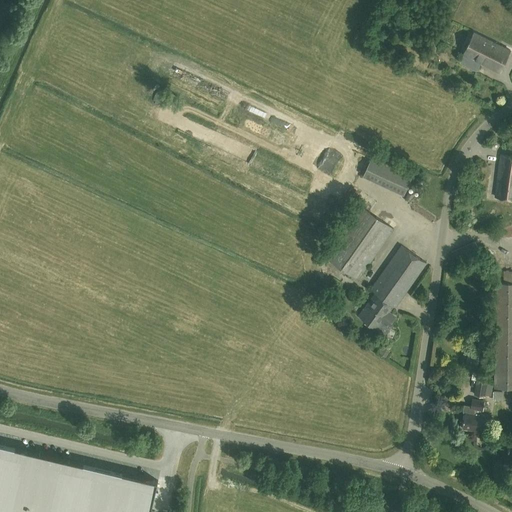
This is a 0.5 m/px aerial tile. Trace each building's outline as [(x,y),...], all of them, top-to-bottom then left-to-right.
[(510,50),(474,31),(463,53),(500,71),(510,50)] [(404,194),(414,171),(373,153),(363,175),(404,194)] [(495,196),(511,198),(511,155),(501,154),(495,196)] [(407,198),(411,200),(416,192),(411,190),(407,198)] [(358,279),(394,228),(361,205),(325,256),(358,279)] [(475,241),(451,252),(454,258),(458,257),(459,259),(479,250),(475,241)] [(376,292),(394,305),(395,306),(427,262),(402,244),(370,288),(376,292)] [(511,387),(511,271),(505,271),(504,282),(498,282),(496,387),(511,387)] [(389,312),(394,305),(376,292),(359,315),(378,328),(382,322),(389,327),(396,317),(389,312)] [(487,382),(477,381),(475,395),(485,396),(487,382)] [(485,431),(488,416),(480,415),(481,409),(483,409),(484,401),(473,399),(471,405),(465,404),(464,411),(465,413),(463,427),(485,431)] [(0,511),(150,511),(158,480),(0,442),(0,511)]
